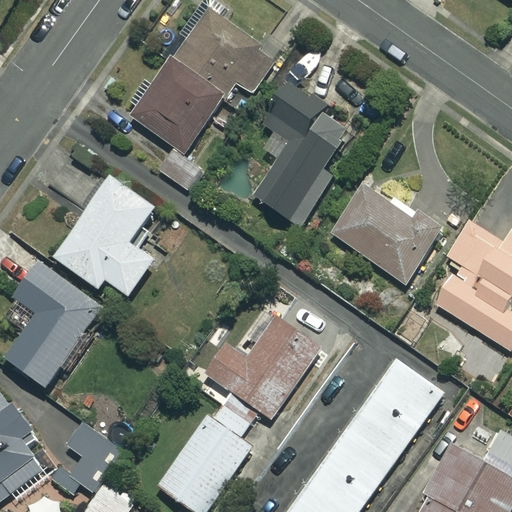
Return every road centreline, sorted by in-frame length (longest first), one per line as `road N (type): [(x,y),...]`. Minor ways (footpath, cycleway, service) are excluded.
road 1 (residential): [(511,108),(359,0)]
road 2 (residential): [(0,154),(104,0)]
